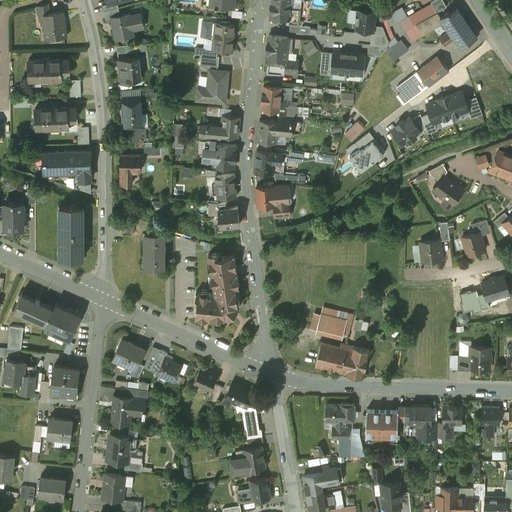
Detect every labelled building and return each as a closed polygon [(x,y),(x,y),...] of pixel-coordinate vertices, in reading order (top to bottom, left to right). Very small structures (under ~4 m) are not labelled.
[(271,0),(271,2),(270,11),(270,17),(286,19),(286,24),(299,25),(301,8),(291,7),(291,0),(271,0)] [(443,0),(433,0),(431,2),(437,12),(447,6),(443,0)] [(117,2),(108,4),(103,5),(104,12),(119,7),(117,2)] [(48,3),(37,6),(38,14),(46,13),(49,12),(48,3)] [(457,6),(450,11),(450,10),(440,17),(443,22),(449,30),(450,29),(465,19),(457,6)] [(119,7),(104,12),(106,19),(112,18),(111,16),(120,14),(119,7)] [(377,11),(357,8),(354,30),(374,33),(377,11)] [(49,12),(46,13),(48,24),(44,24),(46,38),(67,36),(64,11),(49,12)] [(437,12),(416,23),(422,34),(443,22),(440,17),(437,12)] [(120,14),(111,16),(112,18),(113,24),(116,39),(134,35),(132,25),(143,23),(141,13),(130,15),(129,13),(120,14)] [(465,19),(450,29),(456,37),(462,46),(477,36),(476,35),(479,33),(471,21),(468,23),(465,19)] [(235,23),(216,22),(216,23),(202,21),(201,36),(212,37),(212,34),(215,34),(214,41),(214,49),(218,50),(232,51),(235,23)] [(450,29),(439,37),(445,45),(456,37),(450,29)] [(288,37),(269,35),(268,42),(267,42),(266,49),(267,50),(266,57),(269,58),(268,63),(285,64),(286,59),(287,52),(288,37)] [(310,53),(319,49),(315,39),(305,43),(310,53)] [(401,39),(386,49),(394,59),(408,49),(401,39)] [(133,44),(117,46),(118,53),(134,51),(133,44)] [(349,50),(333,49),(331,72),(347,73),(349,50)] [(349,50),(347,73),(364,75),(366,52),(349,50)] [(203,54),(202,54),(201,64),(219,66),(219,56),(218,56),(203,54)] [(438,54),(417,70),(429,85),(449,69),(438,54)] [(146,56),(139,57),(140,68),(147,67),(146,56)] [(139,57),(119,59),(120,68),(121,68),(122,81),(121,82),(122,82),(134,81),(134,78),(141,77),(140,68),(139,57)] [(51,58),(44,58),(44,59),(29,59),(29,60),(29,68),(29,79),(30,79),(30,77),(38,77),(38,79),(48,79),(48,77),(61,76),(61,78),(62,78),(62,70),(70,70),(70,58),(51,59),(51,58)] [(299,60),(286,59),(285,64),(284,72),(298,73),(299,60)] [(285,64),(268,63),(268,73),(284,74),(284,72),(285,64)] [(228,71),(210,69),(208,87),(198,87),(197,99),(225,102),(228,71)] [(417,70),(407,78),(418,93),(429,85),(417,70)] [(317,77),(305,76),(304,83),(317,85),(317,77)] [(407,78),(397,85),(409,100),(418,93),(407,78)] [(81,96),(81,79),(69,79),(70,96),(81,96)] [(281,86),(263,85),(262,92),(261,101),(260,109),(279,111),(280,97),(285,97),(286,87),(281,87),(281,86)] [(452,116),(470,110),(463,89),(444,95),(452,116)] [(344,102),(356,102),(356,91),(344,90),(344,102)] [(140,95),(123,97),(124,105),(122,105),(123,119),(125,119),(125,128),(133,128),(143,127),(140,95)] [(433,123),(452,116),(444,95),(426,102),(433,123)] [(298,106),(286,105),(284,117),(292,117),(296,118),(298,106)] [(51,107),(35,107),(36,127),(37,127),(37,125),(69,124),(69,126),(70,126),(69,118),(77,118),(77,106),(58,107),(58,106),(51,106),(51,107)] [(220,107),(208,106),(207,114),(219,115),(220,107)] [(240,116),(223,115),(221,126),(201,124),(200,137),(206,138),(217,139),(221,139),(221,135),(238,137),(240,116)] [(391,130),(402,145),(422,131),(410,115),(391,130)] [(284,117),(278,116),(277,121),(278,121),(277,130),(291,131),(292,117),(284,117)] [(296,118),(292,117),(291,131),(300,132),(301,118),(296,118)] [(347,131),(355,139),(368,125),(360,117),(347,131)] [(277,121),(259,119),(257,140),(276,142),(277,130),(278,121),(277,121)] [(333,123),(334,132),(344,131),(344,122),(333,123)] [(89,126),(78,126),(78,143),(90,143),(89,126)] [(143,127),(133,128),(134,139),(143,138),(143,127)] [(184,135),(176,135),(176,147),(183,147),(184,135)] [(134,139),(132,139),(132,147),(144,146),(144,138),(143,138),(134,139)] [(236,144),(217,142),(217,139),(206,138),(204,158),(212,159),(214,162),(214,165),(234,167),(236,144)] [(144,146),(144,154),(161,154),(161,145),(144,146)] [(275,151),(256,149),(254,170),(273,172),(273,171),(282,173),(284,162),(286,162),(287,158),(302,160),(303,150),(275,146),(275,151)] [(61,150),(44,151),(44,173),(62,172),(61,150)] [(79,150),(61,150),(62,172),(72,171),(72,168),(79,168),(79,171),(80,171),(79,150)] [(511,155),(498,150),(490,170),(511,178),(511,155)] [(141,153),(121,153),(120,170),(121,170),(121,182),(133,182),(133,170),(140,170),(141,153)] [(443,163),(429,170),(431,174),(439,180),(443,175),(444,175),(447,171),(443,163)] [(90,170),(80,171),(79,171),(80,184),(90,184),(90,170)] [(299,173),(285,171),(285,178),(298,179),(299,173)] [(237,195),(235,173),(216,175),(216,182),(213,182),(214,192),(217,192),(218,197),(237,195)] [(444,175),(443,175),(439,180),(433,189),(439,193),(437,195),(444,200),(447,195),(454,200),(451,204),(452,205),(463,189),(444,175)] [(9,177),(7,185),(15,187),(17,178),(9,177)] [(274,185),(256,186),(258,206),(274,205),(289,203),(290,202),(287,202),(285,185),(288,185),(288,184),(274,185)] [(36,188),(28,188),(28,202),(36,202),(36,188)] [(162,201),(153,200),(153,208),(162,208),(162,201)] [(23,202),(5,202),(5,219),(2,219),(2,231),(14,232),(14,229),(22,229),(23,219),(24,219),(24,211),(23,211),(23,202)] [(226,202),(219,203),(214,203),(215,207),(218,206),(220,226),(240,224),(238,206),(226,207),(226,202)] [(289,203),(274,205),(275,217),(290,215),(289,203)] [(83,206),(60,206),(60,216),(59,216),(59,223),(60,223),(61,240),(59,240),(59,248),(61,248),(61,257),(83,257),(83,206)] [(505,211),(494,220),(499,226),(503,222),(509,217),(505,211)] [(511,214),(509,217),(503,222),(511,233),(511,214)] [(487,218),(472,223),(475,232),(480,231),(481,235),(491,231),(487,218)] [(133,221),(122,221),(122,232),(133,232),(133,221)] [(448,221),(439,222),(442,240),(450,239),(448,221)] [(475,232),(462,236),(468,254),(485,249),(481,235),(480,231),(475,232)] [(164,232),(146,232),(146,266),(164,266),(164,252),(165,252),(165,246),(164,246),(164,232)] [(439,238),(421,241),(423,261),(442,258),(439,238)] [(221,252),(208,254),(210,262),(212,262),(213,269),(211,269),(212,276),(214,276),(215,283),(213,283),(214,294),(207,293),(207,294),(202,294),(202,292),(196,292),(195,304),(197,304),(195,318),(210,319),(210,316),(215,316),(215,314),(221,315),(221,317),(225,317),(225,316),(227,317),(229,318),(240,307),(238,305),(237,304),(238,304),(238,299),(236,299),(235,293),(237,293),(236,288),(240,288),(237,273),(236,269),(237,269),(234,254),(222,256),(221,252)] [(504,275),(482,281),(487,299),(488,299),(488,297),(495,295),(495,297),(509,293),(510,293),(506,281),(504,275)] [(46,324),(54,308),(40,301),(41,300),(36,298),(35,299),(22,293),(23,292),(22,292),(14,310),(46,324)] [(56,302),(54,308),(46,324),(45,328),(71,340),(83,314),(56,302)] [(350,321),(321,314),(317,327),(347,334),(350,321)] [(24,327),(10,325),(8,347),(21,349),(24,327)] [(145,349),(123,339),(114,358),(136,368),(138,362),(145,349)] [(352,348),(321,341),(316,365),(347,372),(352,348)] [(370,349),(353,345),(352,348),(347,372),(364,377),(370,349)] [(150,370),(160,348),(153,346),(144,365),(143,367),(150,370)] [(490,346),(471,346),(471,355),(470,368),(471,368),(489,368),(490,346)] [(8,347),(4,347),(4,355),(20,357),(21,349),(8,347)] [(160,348),(150,370),(158,373),(165,357),(168,352),(160,348)] [(471,355),(458,354),(458,370),(471,370),(471,368),(470,368),(471,355)] [(165,357),(158,373),(174,381),(182,365),(165,357)] [(25,361),(7,359),(5,379),(6,379),(6,376),(13,376),(12,379),(22,381),(23,381),(24,373),(25,361)] [(138,362),(136,368),(133,374),(139,376),(143,367),(144,365),(138,362)] [(79,368),(55,365),(52,381),(51,391),(52,392),(76,394),(79,368)] [(217,375),(201,367),(194,381),(211,389),(217,375)] [(23,381),(22,381),(21,391),(33,392),(35,375),(24,373),(23,381)] [(129,380),(117,379),(116,385),(128,387),(129,380)] [(52,381),(41,380),(40,392),(52,393),(52,392),(51,391),(52,381)] [(254,391),(232,382),(225,397),(224,401),(230,403),(231,400),(242,404),(247,406),(254,391)] [(217,383),(210,399),(217,402),(223,386),(217,383)] [(149,390),(129,387),(128,397),(145,399),(145,396),(148,397),(149,390)] [(128,397),(115,396),(112,421),(130,423),(131,414),(145,415),(146,407),(144,407),(145,399),(128,397)] [(355,403),(340,403),(340,420),(345,420),(353,420),(354,420),(355,403)] [(259,429),(256,406),(247,406),(242,404),(246,431),(259,429)] [(340,404),(329,404),(328,404),(327,405),(326,406),(326,407),(325,420),(327,420),(336,420),(340,420),(340,404)] [(432,405),(410,404),(410,421),(410,424),(418,424),(417,434),(417,435),(431,435),(432,423),(432,405)] [(463,406),(443,405),(442,423),(454,423),(454,429),(465,430),(466,423),(462,423),(462,415),(466,415),(466,407),(463,407),(463,406)] [(500,407),(482,406),(481,423),(486,424),(485,428),(483,428),(482,435),(494,435),(494,424),(500,424),(500,407)] [(398,410),(368,409),(368,408),(367,408),(366,436),(367,436),(367,433),(372,434),(372,436),(392,436),(392,434),(397,434),(397,437),(398,437),(398,409),(398,410)] [(73,420),(49,417),(47,436),(56,437),(71,438),(73,420)] [(336,426),(332,426),(332,427),(332,437),(340,437),(340,420),(336,420),(336,426)] [(345,420),(340,420),(340,437),(348,438),(348,427),(348,426),(345,426),(345,420)] [(418,424),(410,424),(410,421),(405,421),(404,434),(417,434),(418,424)] [(442,423),(437,423),(437,436),(453,436),(454,429),(454,423),(442,423)] [(43,425),(36,424),(34,440),(41,441),(43,425)] [(360,427),(352,427),(352,456),(365,455),(360,434),(360,427)] [(259,429),(246,431),(247,438),(262,435),(261,428),(259,429)] [(130,435),(112,433),(108,460),(126,462),(130,463),(130,462),(132,450),(137,450),(138,438),(129,437),(130,435)] [(262,435),(247,438),(248,446),(264,443),(262,435)] [(71,438),(56,437),(54,445),(70,446),(71,438)] [(490,439),(482,439),(482,453),(488,453),(490,439)] [(262,445),(244,448),(244,449),(245,456),(247,469),(247,470),(265,467),(262,445)] [(397,453),(397,461),(406,460),(406,452),(397,453)] [(14,455),(0,453),(0,477),(12,479),(14,455)] [(237,457),(230,458),(231,459),(233,459),(235,471),(233,471),(233,472),(247,469),(245,456),(237,457)] [(143,463),(130,462),(130,463),(126,462),(125,468),(142,470),(143,463)] [(325,472),(303,475),(306,492),(322,490),(321,484),(339,481),(337,467),(330,468),(329,465),(324,466),(325,472)] [(381,466),(372,467),(373,478),(382,478),(381,466)] [(126,476),(106,473),(103,498),(123,500),(126,476)] [(66,478),(41,475),(39,494),(40,494),(57,495),(57,496),(64,497),(66,478)] [(267,477),(249,479),(251,489),(238,491),(240,501),(243,500),(270,496),(267,477)] [(394,481),(382,482),(383,487),(382,487),(383,506),(402,505),(401,504),(400,486),(400,485),(394,486),(394,481)] [(493,483),(480,483),(480,497),(486,497),(493,497),(493,483)] [(29,486),(22,485),(21,498),(27,498),(29,486)] [(473,487),(441,487),(441,494),(441,507),(441,511),(449,511),(473,511),(474,497),(474,494),(473,494),(473,487)] [(334,494),(324,496),(323,490),(322,490),(306,492),(309,510),(310,510),(309,511),(312,511),(318,511),(318,508),(336,505),(335,499),(334,494)] [(493,497),(486,497),(485,511),(505,511),(506,497),(493,497)] [(141,503),(127,501),(127,509),(140,511),(141,503)]
